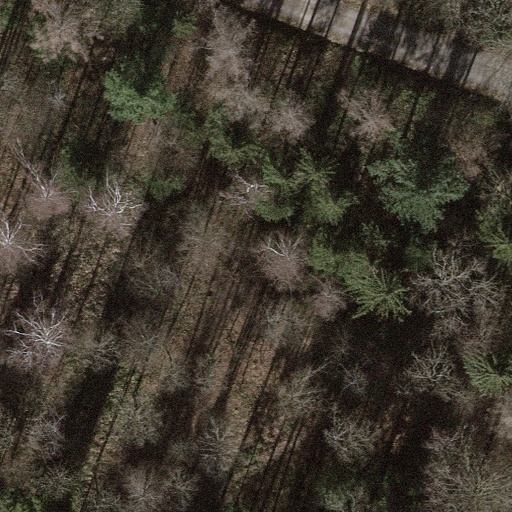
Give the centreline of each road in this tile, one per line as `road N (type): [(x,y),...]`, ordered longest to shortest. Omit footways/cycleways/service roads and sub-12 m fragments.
road 1 (motorway): [(0,262),(511,176)]
road 2 (track): [(299,0),(511,77)]
